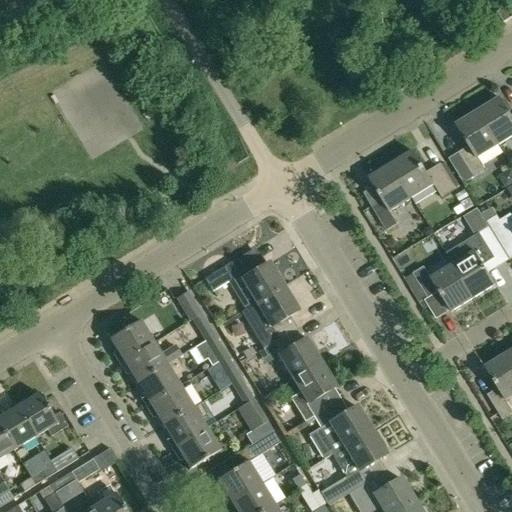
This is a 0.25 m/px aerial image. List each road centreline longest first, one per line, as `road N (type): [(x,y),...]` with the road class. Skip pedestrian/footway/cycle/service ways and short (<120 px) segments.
road 1 (residential): [(50,325),(283,187)]
road 2 (residential): [(283,187),(511,45)]
road 3 (residential): [(399,379),(283,187)]
road 4 (residential): [(170,511),(50,325)]
road 5 (residential): [(283,187),(168,0)]
road 6 (residential): [(481,511),(399,379)]
road 7 (residential): [(399,379),(511,314)]
